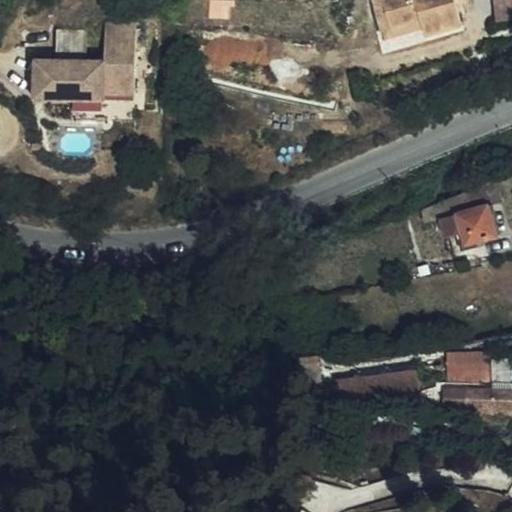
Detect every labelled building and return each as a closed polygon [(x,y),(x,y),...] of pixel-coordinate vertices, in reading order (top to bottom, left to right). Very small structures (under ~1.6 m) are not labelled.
[(423,29),(425,37),(463,26),(457,5),(470,1),(469,0),(373,0),(376,9),(384,7),(390,28),(420,20),(423,29)] [(511,19),(511,0),(499,0),(502,21),(511,19)] [(384,7),(376,9),(385,40),(423,29),(420,20),(390,28),(384,7)] [(135,93),(138,20),(108,19),(106,59),(36,56),(34,96),(106,98),(107,92),(135,93)] [(441,220),(492,206),(504,203),(499,180),(422,213),(425,224),(441,220)] [(500,235),(492,206),(441,220),(446,239),(465,233),(469,244),(500,235)] [(433,278),(460,273),(458,262),(431,267),(433,278)] [(448,381),(490,380),(489,348),(447,349),(448,381)] [(418,369),(341,379),(343,399),(421,389),(418,369)] [(442,403),(511,412),(511,388),(445,385),(442,403)] [(305,499),(308,488),(296,485),(291,499),(298,502),(305,499)]
